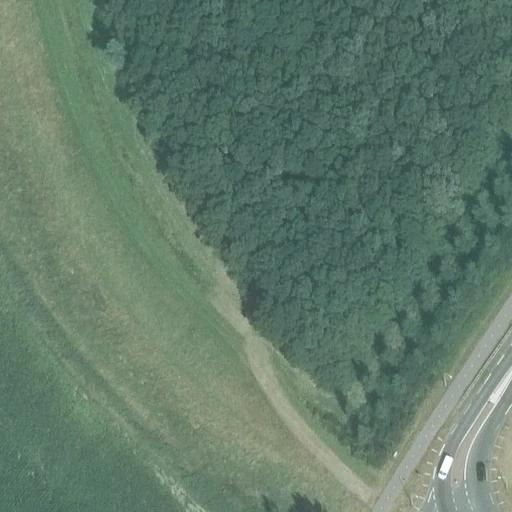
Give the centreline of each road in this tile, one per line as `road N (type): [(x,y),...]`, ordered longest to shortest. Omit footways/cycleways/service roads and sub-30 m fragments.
road 1 (primary): [(511,351),(446,458),(449,511)]
road 2 (primary): [(483,504),(480,452),(511,393)]
